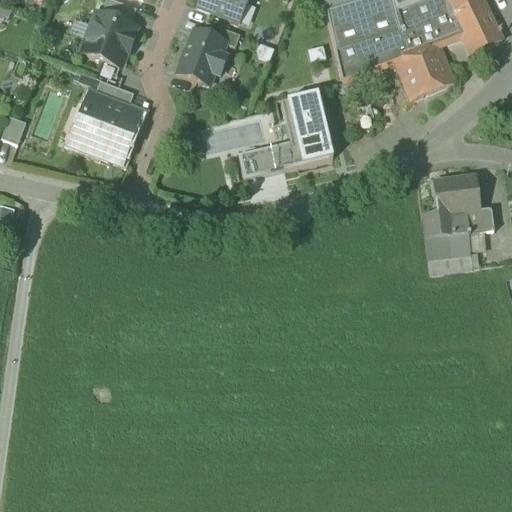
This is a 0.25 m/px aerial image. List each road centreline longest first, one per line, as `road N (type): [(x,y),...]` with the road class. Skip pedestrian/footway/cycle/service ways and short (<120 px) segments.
road 1 (residential): [(435,146),(305,206),(214,229),(122,210)]
road 2 (residential): [(35,187),(0,453)]
road 3 (residential): [(122,210),(167,110),(152,56),(173,0)]
